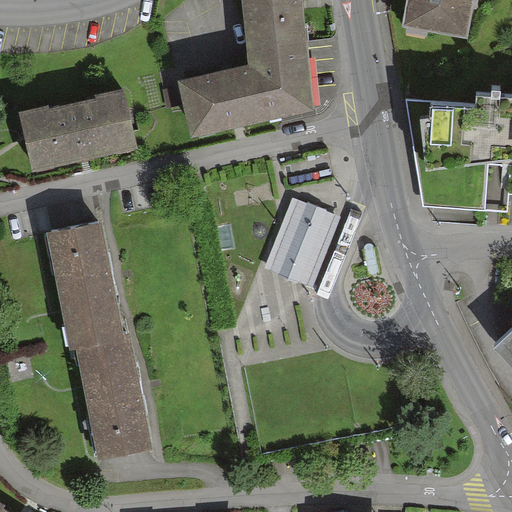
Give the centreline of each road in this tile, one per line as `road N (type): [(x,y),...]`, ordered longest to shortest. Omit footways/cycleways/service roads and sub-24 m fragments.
road 1 (residential): [(0,455),(62,499),(96,504),(511,487)]
road 2 (residential): [(375,118),(0,200)]
road 3 (residential): [(511,466),(410,261)]
road 4 (residential): [(410,261),(375,118)]
